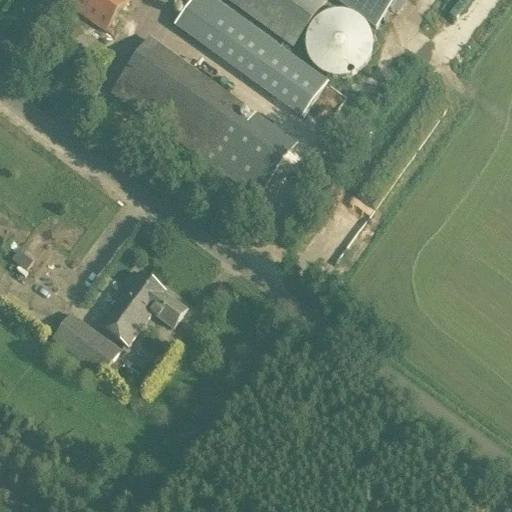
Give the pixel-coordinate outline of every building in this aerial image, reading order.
[(65,0),(74,6),(71,10),(107,35),(108,34),(112,37),(114,34),(110,31),(131,0),(65,0)] [(303,120),(328,86),(208,0),(194,0),(175,27),(303,120)] [(222,0),(293,50),(328,0),(332,0),(376,31),(398,0),(222,0)] [(338,80),(343,80),(349,79),(354,76),(359,73),(363,69),(367,65),(369,60),(371,54),(372,49),(372,43),(371,37),(369,32),(366,27),(362,23),(358,19),(353,16),(348,14),(342,13),(337,13),(331,14),(326,16),(321,18),(316,22),(312,26),(309,30),(307,35),(306,41),(305,47),(306,52),(307,58),(309,63),(313,68),(317,72),(321,75),(326,78),(332,79),(338,80)] [(93,83),(112,57),(63,22),(44,48),(93,83)] [(150,41),(111,96),(121,103),(160,48),(150,41)] [(224,93),(184,149),(217,172),(248,128),(238,121),(247,110),(224,93)] [(32,264),(19,254),(12,263),(27,274),(34,264),(33,263),(32,264)] [(139,278),(134,275),(125,288),(129,292),(125,298),(123,297),(99,328),(128,349),(152,317),(174,332),(187,314),(166,298),(167,296),(141,276),(139,278)] [(102,380),(121,354),(71,317),(52,342),(102,380)]
